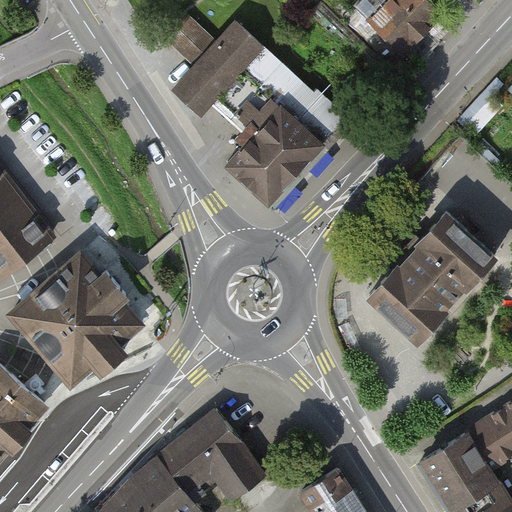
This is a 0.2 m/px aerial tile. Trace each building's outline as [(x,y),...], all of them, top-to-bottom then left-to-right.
[(433,0),(392,0),(372,22),(409,58),(450,16),(433,0)] [(161,35),(197,67),(220,40),(184,8),(161,35)] [(350,120),(238,20),(220,40),(197,67),(177,89),(207,117),(246,74),(274,98),(239,141),(247,148),(228,167),(275,208),(350,120)] [(484,130),(497,112),(480,100),(467,118),(484,130)] [(0,160),(0,283),(3,287),(62,243),(0,160)] [(505,261),(451,212),(372,297),(427,347),(505,261)] [(89,251),(15,312),(77,387),(99,368),(105,376),(117,366),(130,355),(124,347),(149,327),(132,307),(142,299),(115,267),(108,273),(89,251)] [(0,354),(0,462),(3,459),(54,403),(0,354)] [(511,403),(424,460),(457,511),(511,511),(511,486),(496,462),(511,452),(511,403)] [(221,415),(168,456),(197,494),(221,475),(237,496),(267,473),(221,415)] [(168,456),(105,506),(110,511),(201,511),(208,507),(197,494),(168,456)] [(374,511),(343,464),(305,488),(310,496),(320,511),(374,511)]
